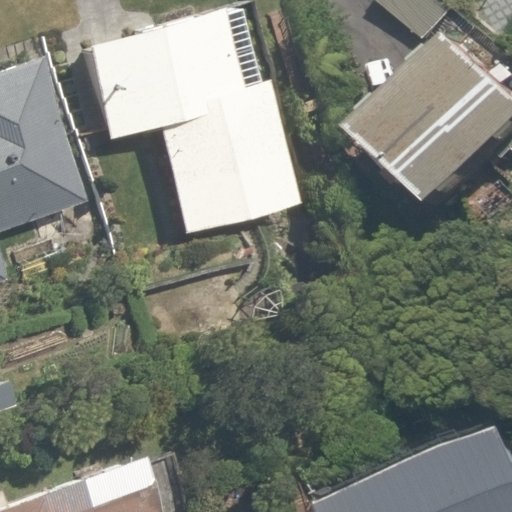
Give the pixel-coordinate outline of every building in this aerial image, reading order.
[(174,230),(283,197),(247,71),(240,73),(218,0),(199,6),(197,0),(191,0),(61,38),(91,133),(142,119),(174,230)] [(444,0),(380,0),(425,40),(454,9),(444,0)] [(439,206),(511,132),(511,88),(456,33),(361,129),(439,206)] [(0,223),(75,197),(21,46),(0,53),(0,277),(0,276),(0,223)] [(511,511),(511,435),(507,425),(320,503),(323,511),(511,511)] [(0,511),(142,511),(114,446),(0,488),(0,511)]
